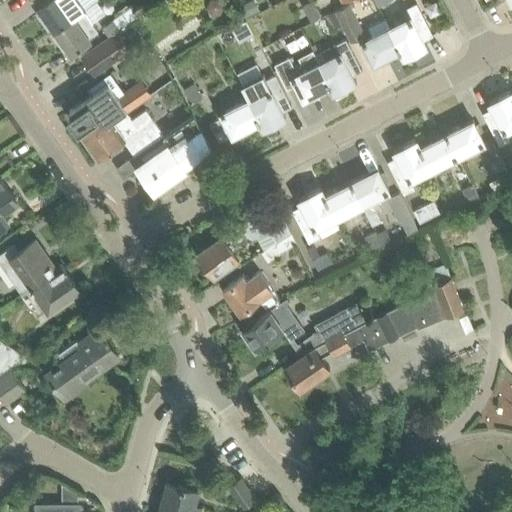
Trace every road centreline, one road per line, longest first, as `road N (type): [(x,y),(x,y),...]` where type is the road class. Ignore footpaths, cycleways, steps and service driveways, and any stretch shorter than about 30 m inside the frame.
road 1 (residential): [(120,247),(491,55)]
road 2 (unclassified): [(259,456),(495,329)]
road 3 (unclassified): [(120,247),(0,68)]
road 4 (residential): [(128,497),(154,414),(200,372)]
road 5 (unclassified): [(200,372),(120,247)]
road 6 (residential): [(0,477),(39,451),(128,497)]
